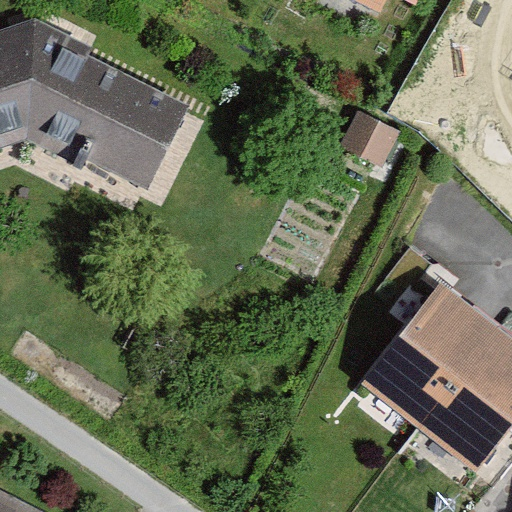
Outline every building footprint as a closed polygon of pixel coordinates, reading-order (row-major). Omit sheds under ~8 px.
[(354,0),(376,11),(381,0),(354,0)] [(0,36),(0,158),(38,148),(148,190),(194,99),(43,24),(0,36)] [(497,331),(439,287),(362,385),(421,429),(497,331)] [(479,472),(511,429),(511,342),(497,331),(421,429),(479,472)] [(0,511),(41,511),(0,491),(0,511)]
